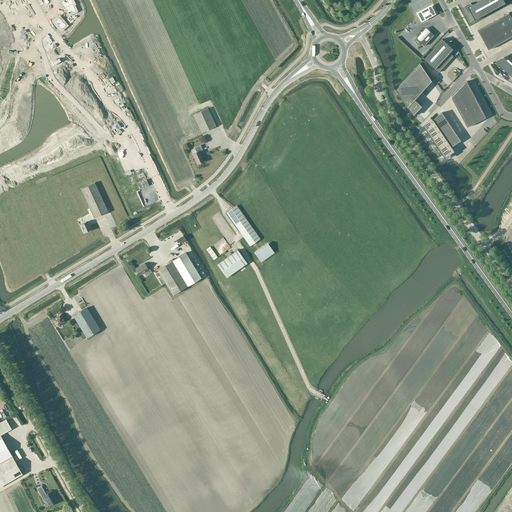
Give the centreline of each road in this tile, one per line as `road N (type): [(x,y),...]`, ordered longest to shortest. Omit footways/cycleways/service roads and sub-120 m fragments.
road 1 (primary): [(511,313),(337,66)]
road 2 (unclassified): [(511,281),(382,102),(358,31)]
road 3 (residential): [(40,22),(101,81),(174,215)]
road 4 (tertiary): [(174,215),(221,180),(271,98),(315,62)]
road 5 (tertiary): [(0,320),(174,215)]
road 6 (unclassified): [(84,511),(0,363)]
